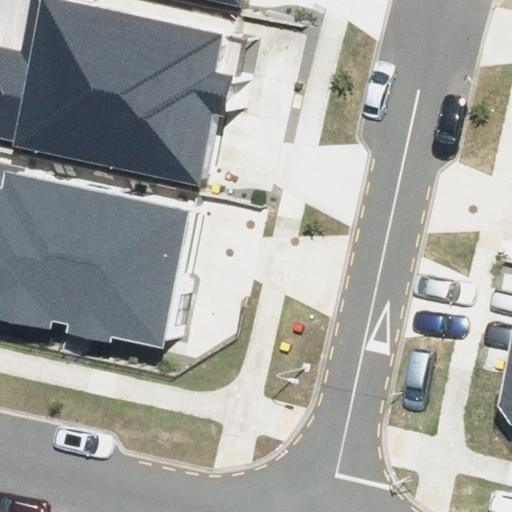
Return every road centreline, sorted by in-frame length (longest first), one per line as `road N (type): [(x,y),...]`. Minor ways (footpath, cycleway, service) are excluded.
road 1 (residential): [(432,0),(329,511)]
road 2 (residential): [(0,446),(296,511)]
